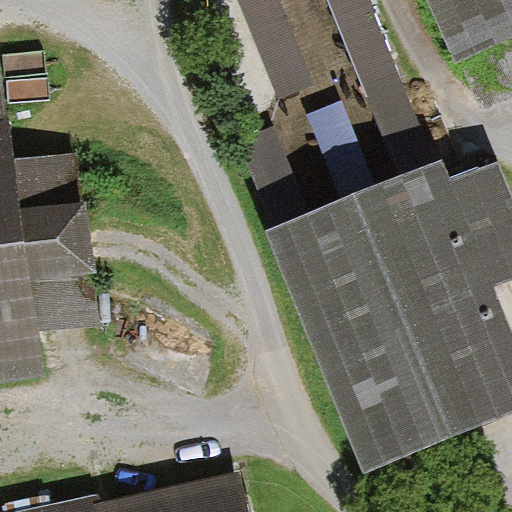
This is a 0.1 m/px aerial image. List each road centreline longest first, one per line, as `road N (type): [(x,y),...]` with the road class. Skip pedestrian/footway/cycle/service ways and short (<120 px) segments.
road 1 (track): [(152,0),(276,374),(313,461),(352,511)]
road 2 (track): [(276,374),(226,411),(133,396),(56,407),(0,426)]
